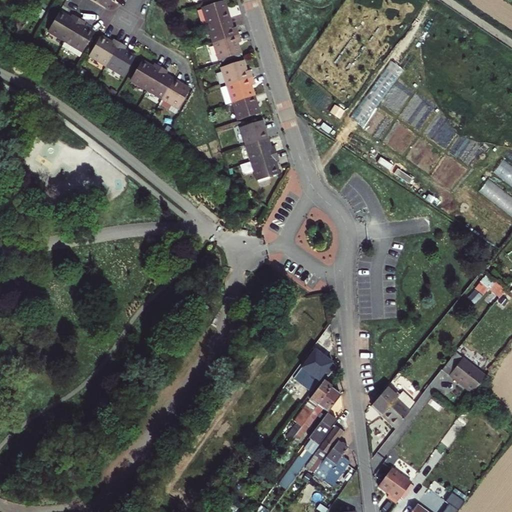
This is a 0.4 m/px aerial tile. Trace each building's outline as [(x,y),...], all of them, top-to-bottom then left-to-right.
[(204,8),(210,26),(230,20),(224,2),(204,8)] [(49,30),(65,39),(79,17),(72,13),(70,16),(61,11),(49,30)] [(79,17),(65,39),(62,45),(77,55),(92,30),(84,24),(85,21),(79,17)] [(210,26),(215,43),(239,36),(237,28),(233,29),(230,20),(210,26)] [(106,64),(119,42),(113,38),(111,42),(102,36),(90,55),(106,64)] [(239,36),(215,43),(221,61),(241,55),(238,46),(242,45),(239,36)] [(127,46),(119,42),(106,64),(122,74),(134,55),(125,50),(127,46)] [(132,80),(147,90),(160,68),(155,65),(152,68),(143,62),(132,80)] [(244,63),(223,69),(229,86),(253,79),(250,72),(247,73),(244,63)] [(167,72),(160,68),(147,90),(162,99),(173,80),(166,76),(167,72)] [(229,86),(234,104),(255,97),(252,88),(255,87),(253,79),(229,86)] [(173,80),(162,99),(158,105),(174,114),(189,90),(173,80)] [(255,97),(234,104),(240,122),(260,115),(255,97)] [(242,128),(247,145),(268,139),(262,122),(242,128)] [(268,139),(247,145),(252,162),(277,154),(275,148),(271,149),(268,139)] [(277,154),(252,162),(241,165),(242,171),(245,173),(247,173),(256,171),(259,181),(279,174),(276,164),(279,163),(277,154)] [(498,286),(485,276),(480,282),(493,293),(498,286)] [(324,331),(316,342),(322,347),(330,335),(324,331)] [(332,364),(312,348),(293,374),(301,380),(303,377),(316,386),(322,378),(325,373),(332,364)] [(454,354),(441,371),(471,395),(485,378),(454,354)] [(336,367),(332,364),(325,373),(329,376),(336,368),(336,367)] [(305,423),(330,388),(332,386),(322,378),(316,386),(307,398),(310,400),(294,421),(296,423),(287,436),(293,440),(296,436),(305,423)] [(392,391),(386,387),(371,406),(397,426),(416,402),(401,389),(398,392),(394,389),(392,391)] [(340,395),(330,388),(305,423),(309,426),(322,409),(327,412),(339,396),(340,395)] [(296,478),(337,422),(326,414),(316,428),(318,430),(305,448),(307,449),(289,474),(296,478)] [(305,423),(296,436),(300,439),(309,426),(305,423)] [(337,441),(343,432),(336,427),(315,457),(322,462),(325,458),(337,441)] [(337,441),(325,458),(335,466),(342,457),(347,449),(347,448),(337,441)] [(274,451),(270,456),(277,461),(280,456),(274,451)] [(322,462),(315,457),(307,470),(313,474),(322,462)] [(342,457),(335,466),(324,481),(331,487),(349,462),(342,457)] [(322,462),(313,474),(324,481),(335,466),(325,458),(322,462)] [(394,505),(409,484),(390,470),(378,486),(389,494),(386,499),(394,505)] [(296,478),(289,474),(283,482),(290,487),(296,478)] [(454,491),(451,495),(463,504),(469,496),(462,490),(459,494),(454,491)] [(457,511),(463,504),(451,495),(449,494),(438,509),(442,511),(441,511),(423,511),(414,505),(409,511),(457,511)]
